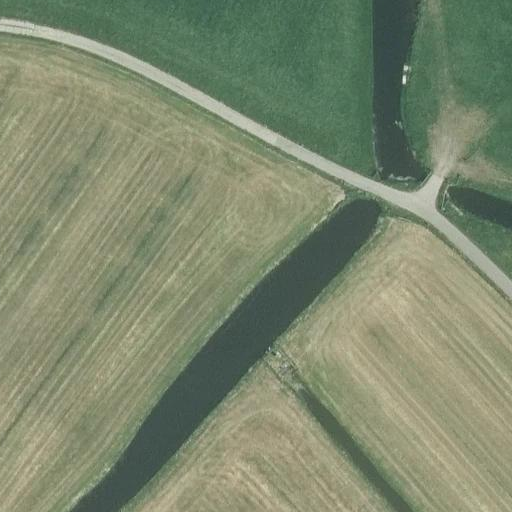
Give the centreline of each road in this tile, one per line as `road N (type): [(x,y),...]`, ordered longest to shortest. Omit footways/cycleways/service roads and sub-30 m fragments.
road 1 (track): [(0,26),(55,34),(140,65),(416,208)]
road 2 (track): [(511,290),(416,208)]
